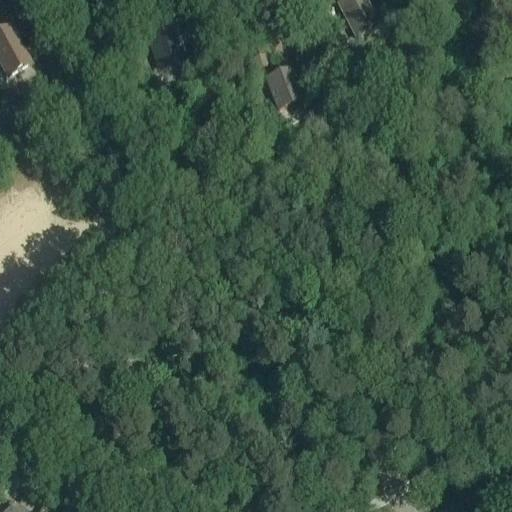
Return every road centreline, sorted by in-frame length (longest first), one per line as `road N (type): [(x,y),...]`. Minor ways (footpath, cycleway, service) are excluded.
road 1 (track): [(396,493),(365,414),(199,171),(213,77),(208,0)]
road 2 (track): [(511,72),(408,121),(310,182),(271,195),(211,189)]
road 3 (track): [(199,171),(136,74),(64,0)]
